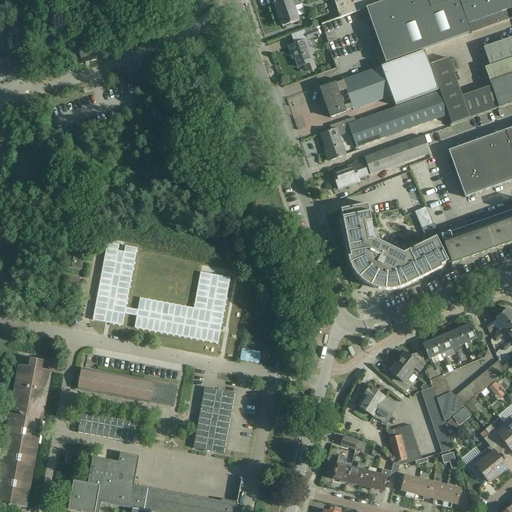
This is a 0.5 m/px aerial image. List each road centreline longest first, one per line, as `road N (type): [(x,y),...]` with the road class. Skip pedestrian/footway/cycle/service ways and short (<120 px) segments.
road 1 (unclassified): [(338,321),(338,296),(235,0)]
road 2 (unknown): [(80,339),(57,434),(256,476)]
road 3 (unknown): [(199,362),(185,419),(65,395)]
road 4 (unclassified): [(338,321),(361,327),(500,269)]
road 5 (residential): [(295,488),(338,321)]
road 6 (residential): [(235,0),(182,36),(111,66)]
